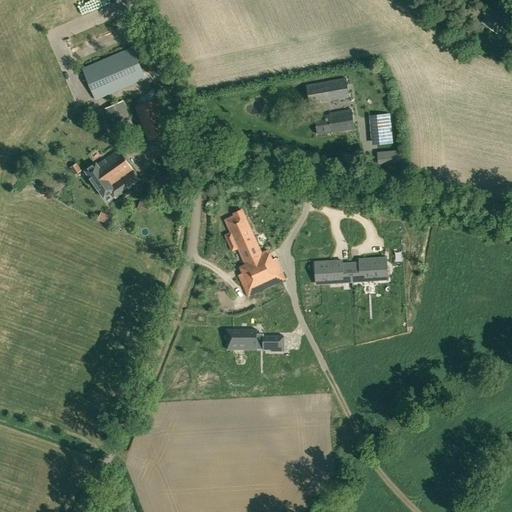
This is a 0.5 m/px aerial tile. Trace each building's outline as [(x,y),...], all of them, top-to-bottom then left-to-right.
[(496,33),(507,19),(511,14),(496,3),(489,13),(491,15),(484,24),(496,33)] [(96,100),(146,78),(132,48),(83,69),(96,100)] [(310,104),(349,97),(346,78),(306,85),(310,104)] [(149,141),(168,132),(164,123),(154,99),(134,108),(149,141)] [(128,135),(126,130),(134,127),(123,101),(105,108),(116,134),(118,133),(120,138),(128,135)] [(333,133),(355,129),(352,110),(329,114),(330,115),(315,117),(318,134),(332,132),(333,133)] [(372,145),(400,142),(397,113),(370,115),(372,145)] [(378,163),(402,160),(401,144),(377,146),(378,163)] [(96,164),(85,172),(104,197),(111,192),(116,198),(141,180),(119,150),(97,165),(96,164)] [(77,163),(70,168),(74,175),(82,170),(77,163)] [(150,214),(153,206),(140,201),(137,209),(150,214)] [(232,250),(238,247),(241,254),(258,246),(242,210),(233,214),(234,216),(225,220),(231,233),(225,235),(232,250)] [(112,217),(107,215),(104,222),(109,224),(112,217)] [(258,246),(241,254),(245,264),(239,267),(242,273),(238,275),(248,296),(285,279),(276,258),(273,260),(270,253),(263,256),(258,246)] [(359,268),(351,269),(352,283),(361,283),(361,281),(374,280),(374,281),(384,281),(383,269),(387,269),(387,260),(359,262),(359,268)] [(343,263),(315,265),(316,274),(321,274),(321,285),(330,284),(330,283),(344,282),(344,284),(352,283),(351,269),(343,269),(343,263)] [(259,329),(229,329),(230,347),(260,346),(259,329)] [(284,351),(284,347),(272,347),(272,336),(264,336),(263,336),(263,343),(271,343),(271,350),(271,351),(284,351)]
